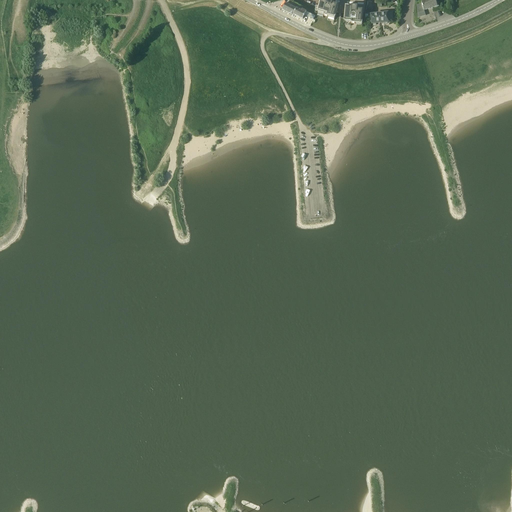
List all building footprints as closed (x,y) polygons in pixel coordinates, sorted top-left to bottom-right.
[(332,3),(333,1),(328,0),(320,0),(317,13),(318,13),(324,14),(323,16),(328,17),(334,19),(338,5),(332,3)] [(430,0),(421,3),(421,5),(417,6),(418,18),(426,16),(424,11),(442,5),(441,0),(430,0)] [(303,19),(306,12),(298,8),(297,9),(285,3),(282,10),(293,16),(294,15),(303,19)] [(345,6),(344,22),(351,22),(350,24),(355,24),(356,22),(362,23),(363,10),(357,10),(357,7),(345,6)] [(388,23),(389,22),(389,20),(393,19),(392,12),(388,13),(388,14),(380,15),(380,23),(385,23),(385,24),(388,23)] [(376,24),(380,23),(380,15),(371,16),(372,24),(373,24),(373,25),(376,25),(376,24)]
